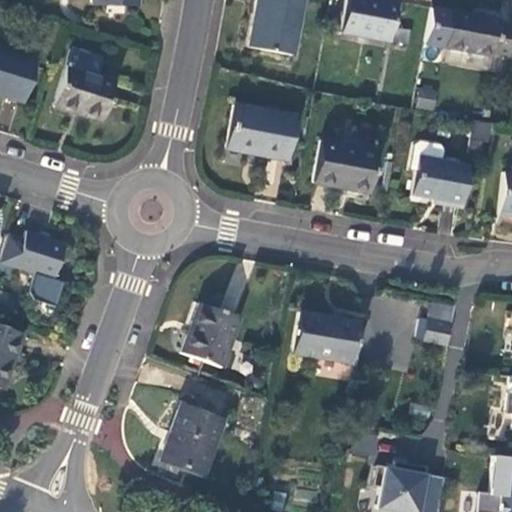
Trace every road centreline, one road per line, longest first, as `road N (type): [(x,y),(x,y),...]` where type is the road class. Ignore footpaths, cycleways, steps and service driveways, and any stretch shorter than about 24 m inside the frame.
road 1 (residential): [(180,222),(450,270),(511,269)]
road 2 (tertiary): [(45,511),(140,241)]
road 3 (tertiary): [(156,181),(196,0)]
road 4 (residential): [(0,171),(120,204)]
